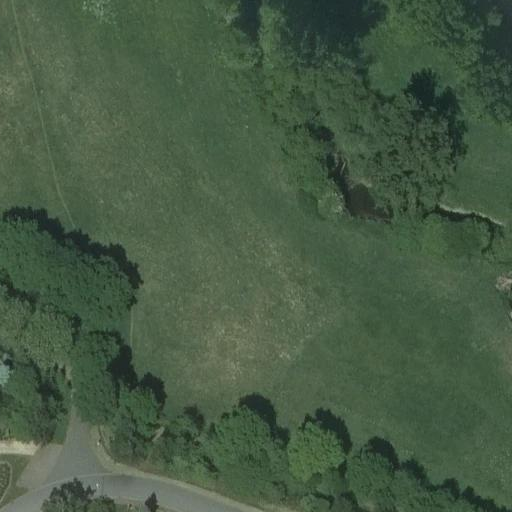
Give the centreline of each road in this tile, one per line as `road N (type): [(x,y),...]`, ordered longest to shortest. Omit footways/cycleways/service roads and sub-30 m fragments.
road 1 (track): [(0,332),(78,364),(74,451),(87,492)]
road 2 (residential): [(37,511),(87,492),(127,491),(204,511)]
